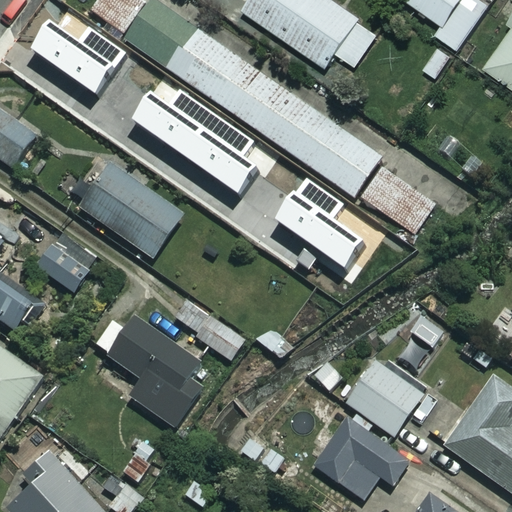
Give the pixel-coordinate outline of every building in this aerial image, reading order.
[(360,198),(381,168),(386,160),(155,0),(150,7),(139,0),(102,0),(94,13),(130,38),(128,41),(358,201),(360,198)] [(367,36),(373,27),(334,0),(253,0),(246,11),(329,69),(340,54),(359,68),(376,42),(367,36)] [(461,51),(494,3),(490,0),(407,0),(446,27),(439,36),(461,51)] [(168,90),(73,23),(35,76),(130,143),(168,90)] [(511,24),(511,25),(511,24),(511,35),(488,70),(511,86),(511,24)] [(206,125),(172,98),(157,118),(191,145),(206,125)] [(42,135),(0,107),(0,159),(18,171),(42,135)] [(82,179),(71,194),(86,204),(82,210),(155,261),(186,216),(113,165),(97,189),(82,179)] [(381,168),(360,198),(417,237),(437,207),(381,168)] [(0,328),(15,340),(38,307),(0,279),(0,278),(4,273),(0,269),(0,251),(4,246),(0,242),(0,328)] [(92,271),(55,246),(40,270),(77,294),(92,271)] [(248,343),(192,303),(178,324),(233,363),(248,343)] [(213,356),(150,309),(143,319),(139,316),(128,332),(116,323),(98,349),(115,361),(103,378),(180,432),(208,391),(195,382),(213,356)] [(447,334),(423,316),(411,333),(435,351),(447,334)] [(294,349),(273,329),(261,342),(282,362),(294,349)] [(0,446),(47,381),(0,346),(0,446)] [(428,399),(377,364),(349,405),(400,440),(428,399)] [(511,381),(508,379),(459,450),(511,486),(511,381)] [(411,462),(351,420),(317,469),(366,502),(382,478),(394,486),(411,462)] [(106,511),(52,454),(23,481),(32,491),(10,511),(11,511),(106,511)] [(455,511),(434,497),(423,511),(455,511)]
